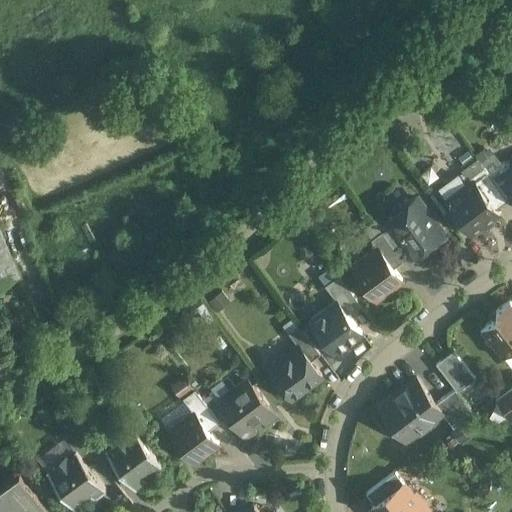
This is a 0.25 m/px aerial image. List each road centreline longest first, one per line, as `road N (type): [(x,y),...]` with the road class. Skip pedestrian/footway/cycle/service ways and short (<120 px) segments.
road 1 (residential): [(0,390),(71,358),(188,279),(306,181),(466,0)]
road 2 (residential): [(338,448),(376,359),(511,267)]
road 3 (residential): [(338,448),(247,462),(176,511)]
